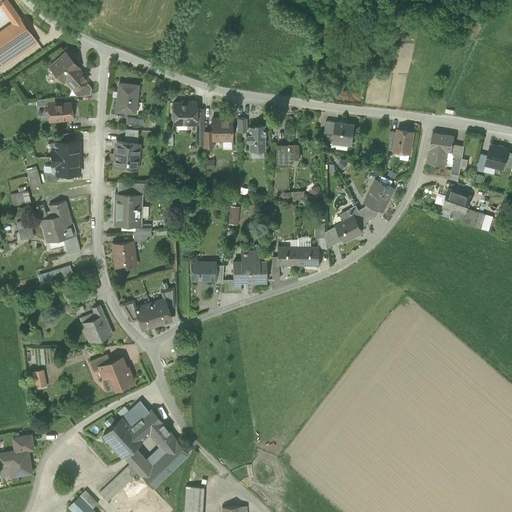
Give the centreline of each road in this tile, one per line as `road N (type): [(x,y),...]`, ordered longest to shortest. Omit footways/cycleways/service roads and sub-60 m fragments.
road 1 (residential): [(147,348),(197,319),(364,254),(407,203),(428,119)]
road 2 (residential): [(102,48),(219,93),(428,119)]
road 3 (residential): [(102,48),(98,256),(114,310),(147,348)]
road 4 (unclassified): [(265,511),(190,441),(147,348)]
